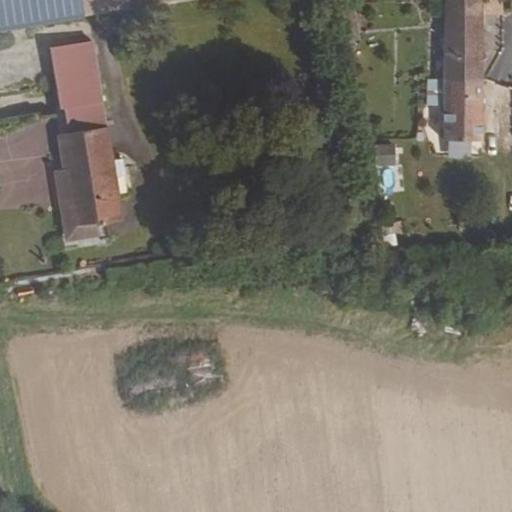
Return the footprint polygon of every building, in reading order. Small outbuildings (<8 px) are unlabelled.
[(0,0),(0,37),(81,28),(218,13),(216,0),(0,0)] [(445,0),(442,78),(477,80),(480,15),(505,13),(504,0),(445,0)] [(65,240),(111,234),(91,54),(47,59),(53,122),(59,122),(61,146),(53,147),(60,218),(63,218),(65,240)] [(434,99),(442,99),(442,78),(434,78),(434,99)] [(441,138),(475,141),(477,89),(477,80),(442,78),(442,99),(441,138)] [(395,142),(375,143),(375,164),(395,164),(395,142)]
